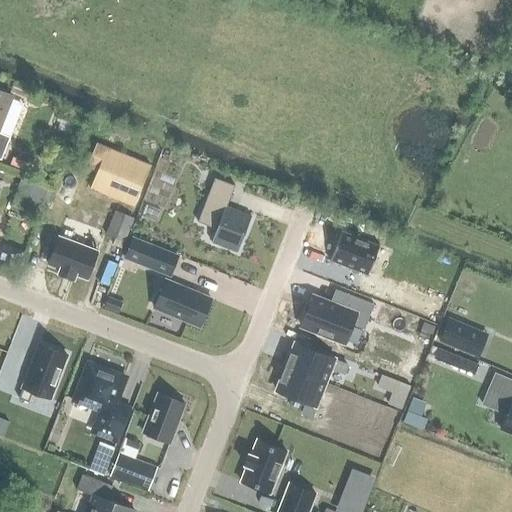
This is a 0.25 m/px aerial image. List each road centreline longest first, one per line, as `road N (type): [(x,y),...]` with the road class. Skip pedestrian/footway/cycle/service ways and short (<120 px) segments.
road 1 (residential): [(240,381),(0,287)]
road 2 (residential): [(240,381),(307,204)]
road 3 (residential): [(190,511),(240,381)]
